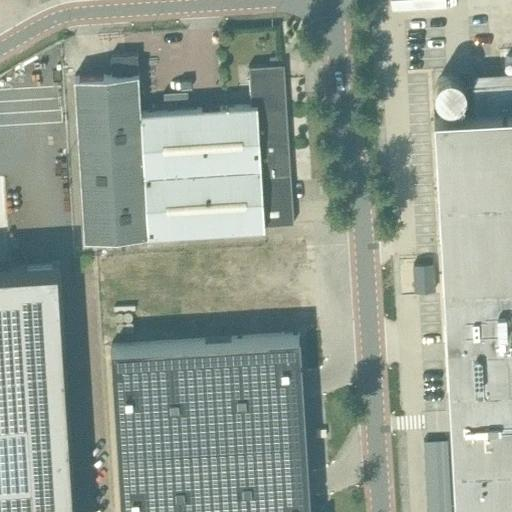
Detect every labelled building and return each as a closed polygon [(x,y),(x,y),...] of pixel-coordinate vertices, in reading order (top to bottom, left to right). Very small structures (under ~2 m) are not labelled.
[(111,53),(112,72),(74,75),(84,234),(149,231),(294,221),(284,62),(249,64),(251,104),(141,111),(137,52),(111,53)] [(474,109),(434,111),(455,511),(511,511),(511,68),(472,71),(474,109)] [(415,290),(435,288),(433,262),(413,263),(415,290)] [(0,511),(74,511),(74,503),(74,504),(58,263),(0,266),(0,511)] [(311,511),(300,332),(111,343),(121,511),(311,511)] [(451,511),(448,437),(424,439),(427,511),(451,511)]
